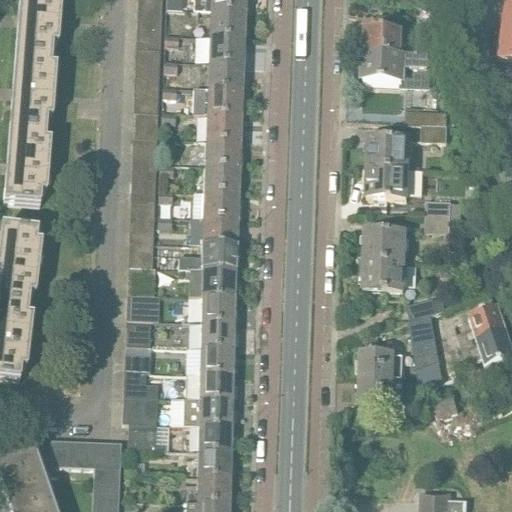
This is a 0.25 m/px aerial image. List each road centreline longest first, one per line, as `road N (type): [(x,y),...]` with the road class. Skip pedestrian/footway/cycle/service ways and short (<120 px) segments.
road 1 (residential): [(317,511),(335,0)]
road 2 (tertiary): [(290,511),(307,0)]
road 3 (residential): [(279,0),(262,511)]
road 4 (residential): [(0,418),(78,415),(96,396),(112,0)]
road 5 (residential): [(511,177),(474,70),(480,0)]
